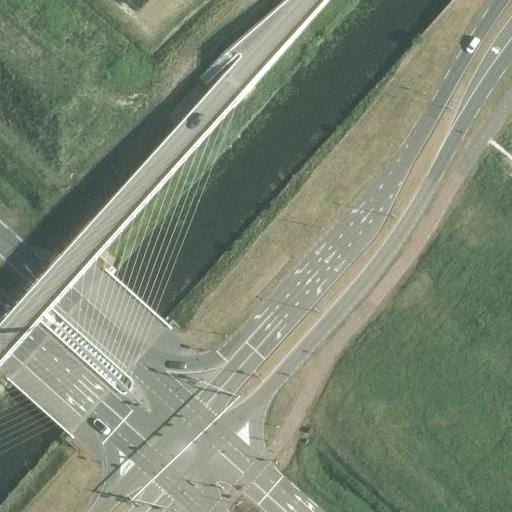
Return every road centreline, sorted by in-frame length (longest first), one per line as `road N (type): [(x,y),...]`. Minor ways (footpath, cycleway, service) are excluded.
road 1 (tertiary): [(222,439),(380,258),(511,51)]
road 2 (unclassified): [(0,345),(309,0)]
road 3 (tertiary): [(503,0),(398,167),(269,326)]
road 4 (secondary): [(0,328),(148,459)]
road 5 (secondary): [(143,367),(0,239)]
road 6 (secondary): [(269,326),(222,357),(143,367)]
